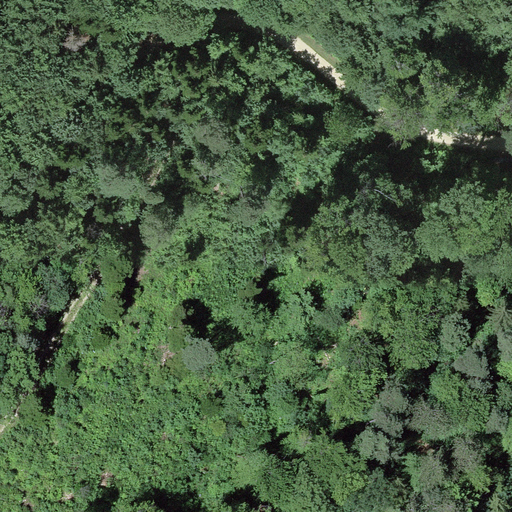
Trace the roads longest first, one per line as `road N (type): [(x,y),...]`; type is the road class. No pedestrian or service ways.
road 1 (track): [(415,131),(327,123),(261,96),(221,98),(152,165),(66,329),(0,415)]
road 2 (track): [(0,125),(202,21),(238,19),(276,34),(415,131),(511,148)]
